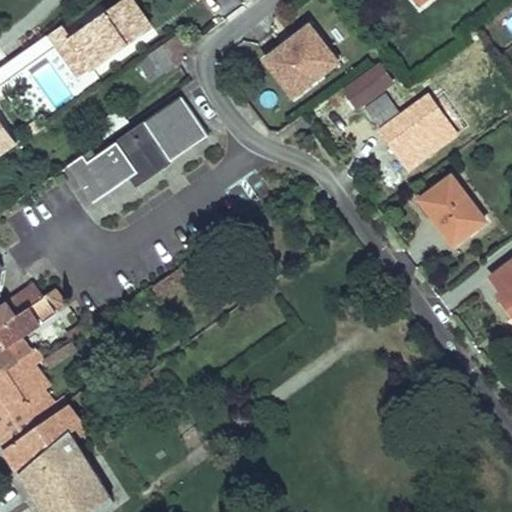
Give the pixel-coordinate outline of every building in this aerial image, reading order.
[(149,27),(130,0),(125,0),(124,1),(144,31),(149,27)] [(124,1),(68,39),(89,69),(144,31),(124,1)] [(312,24),(266,58),(293,95),(338,61),(312,24)] [(89,69),(68,39),(61,30),(50,37),(78,77),(89,69)] [(147,53),(139,59),(152,80),(180,61),(177,56),(191,46),(180,30),(147,53)] [(394,82),(380,63),(344,90),(358,109),(394,82)] [(384,94),(364,109),(410,170),(459,135),(428,94),(400,116),(384,94)] [(146,120),(173,160),(210,135),(183,95),(146,120)] [(0,149),(16,139),(0,116),(0,149)] [(36,119),(27,125),(33,133),(41,127),(36,119)] [(146,120),(116,140),(142,178),(134,183),(136,187),(174,161),(173,160),(146,120)] [(142,178),(116,140),(96,154),(88,159),(83,152),(68,162),(94,200),(129,177),(134,183),(142,178)] [(91,146),(83,152),(88,159),(96,154),(91,146)] [(485,217),(453,174),(420,198),(452,242),(485,217)] [(0,208),(0,229),(42,200),(32,186),(0,208)] [(9,321),(0,327),(0,372),(30,351),(21,338),(143,254),(129,237),(105,254),(88,266),(45,297),(9,321)] [(105,254),(94,240),(78,253),(88,266),(105,254)] [(78,253),(35,283),(45,297),(88,266),(78,253)] [(0,327),(9,321),(45,297),(35,283),(0,307),(0,293),(2,294),(5,272),(5,270),(5,269),(5,267),(4,266),(4,265),(3,264),(2,264),(1,263),(0,262),(0,327)] [(511,264),(495,278),(511,302),(511,264)] [(181,267),(154,286),(158,293),(186,274),(181,267)] [(89,329),(85,332),(92,342),(101,335),(94,325),(89,329)] [(49,364),(76,352),(71,340),(44,352),(49,364)] [(30,351),(0,372),(0,438),(6,449),(69,402),(64,395),(53,403),(43,388),(30,370),(38,364),(46,359),(37,346),(30,351)] [(138,364),(133,357),(105,377),(111,385),(138,364)] [(38,364),(30,370),(43,388),(50,383),(38,364)] [(152,377),(146,369),(136,376),(141,384),(152,377)] [(69,402),(6,449),(22,475),(71,432),(90,414),(85,407),(76,413),(69,402)] [(90,414),(71,432),(75,438),(94,421),(90,414)] [(22,475),(44,511),(99,511),(115,500),(75,438),(71,432),(22,475)]
